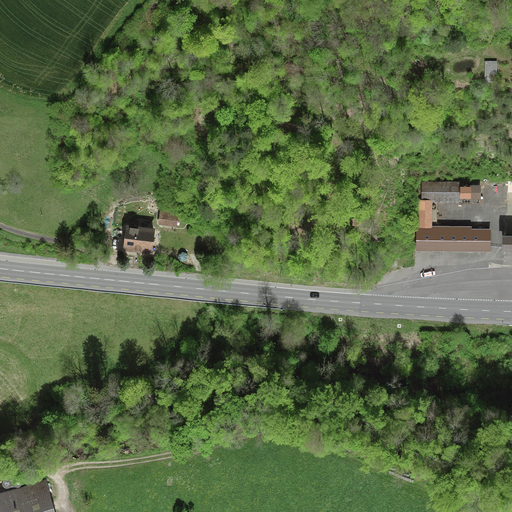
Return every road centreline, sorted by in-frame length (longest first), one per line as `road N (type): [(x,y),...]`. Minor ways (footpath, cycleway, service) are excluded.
road 1 (primary): [(0,269),(511,312)]
road 2 (track): [(178,0),(244,57),(373,138)]
